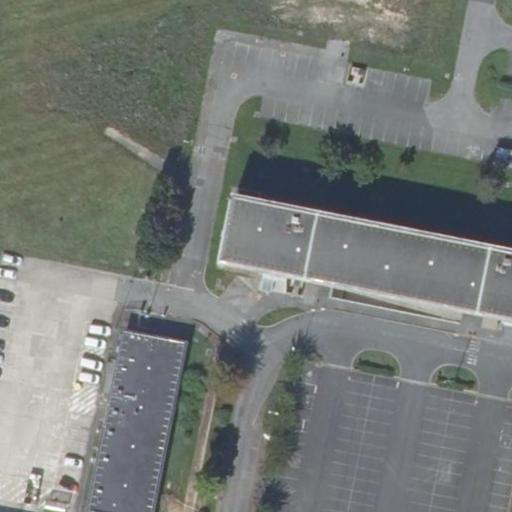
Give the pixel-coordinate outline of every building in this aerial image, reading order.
[(274,0),(270,26),(405,52),(414,0),(274,0)] [(31,107),(178,136),(189,77),(42,48),(31,107)] [(511,252),(237,198),(223,265),(511,322),(511,252)] [(265,283),(263,293),(273,295),(274,285),(265,283)] [(153,511),(187,345),(125,333),(111,404),(107,426),(89,511),(153,511)]
